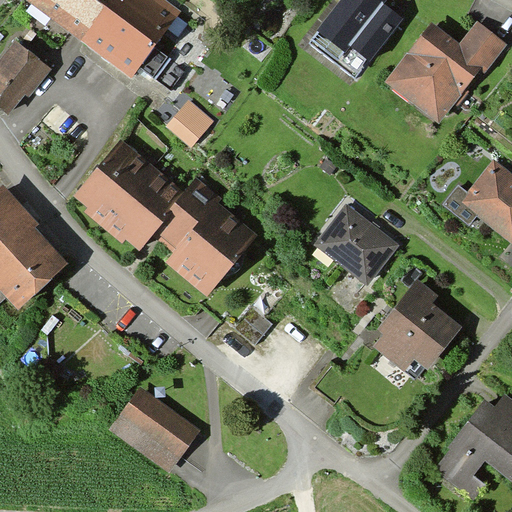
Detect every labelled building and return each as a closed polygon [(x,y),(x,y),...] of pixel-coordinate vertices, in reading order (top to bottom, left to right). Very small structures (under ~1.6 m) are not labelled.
[(179,13),(160,0),(22,0),(22,1),(132,79),(179,13)] [(397,19),(372,0),(345,0),(320,32),(362,64),(397,19)] [(460,50),(429,26),(383,84),(435,126),(500,44),(478,27),(460,50)] [(0,105),(8,112),(22,95),(27,99),(49,71),(15,45),(11,42),(0,56),(0,105)] [(190,96),(165,125),(191,147),(215,117),(190,96)] [(119,141),(70,199),(85,211),(82,215),(119,247),(123,243),(133,252),(182,195),(119,141)] [(511,177),(492,162),(466,194),(457,187),(441,207),(468,228),(476,216),(511,244),(511,177)] [(218,198),(195,180),(153,231),(176,250),(163,265),(205,299),(255,237),(214,204),(218,198)] [(0,298),(13,313),(64,268),(0,197),(0,298)] [(400,248),(344,204),(312,245),(367,289),(400,248)] [(426,372),(460,330),(430,306),(438,297),(417,281),(376,332),(381,336),(371,349),(402,374),(413,361),(426,372)] [(138,388),(107,432),(166,474),(197,429),(138,388)] [(495,414),(484,406),(451,449),(454,452),(439,471),(472,496),(479,487),(469,479),(484,460),(510,479),(511,476),(511,406),(505,401),(495,414)]
